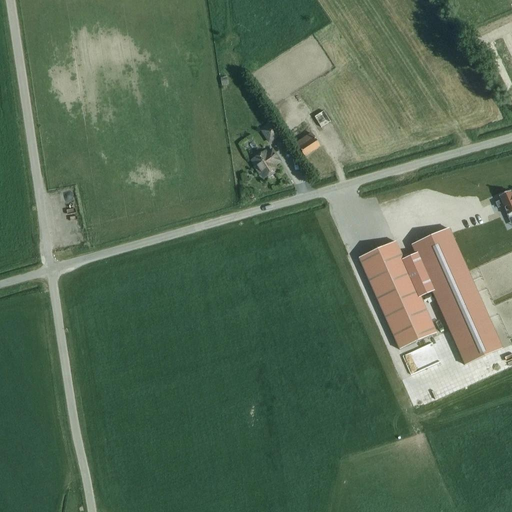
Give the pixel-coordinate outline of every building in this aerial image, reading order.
[(269,142),(280,135),(271,122),(260,129),(269,142)] [(311,134),(296,144),(304,157),(320,147),(311,134)] [(265,177),(267,176),(268,177),(275,173),(273,171),(276,170),(272,165),(278,161),(272,152),(266,156),(264,152),(262,154),(261,152),(254,156),(255,158),(253,160),(257,165),(255,166),(259,173),(261,172),(265,177)] [(509,191),(498,196),(508,218),(511,216),(511,192),(510,193),(509,191)] [(449,229),(411,246),(415,255),(432,292),(465,365),(502,348),(449,229)] [(404,260),(395,242),(359,258),(399,350),(436,333),(420,298),(404,260)] [(415,255),(404,260),(420,298),(432,292),(415,255)]
